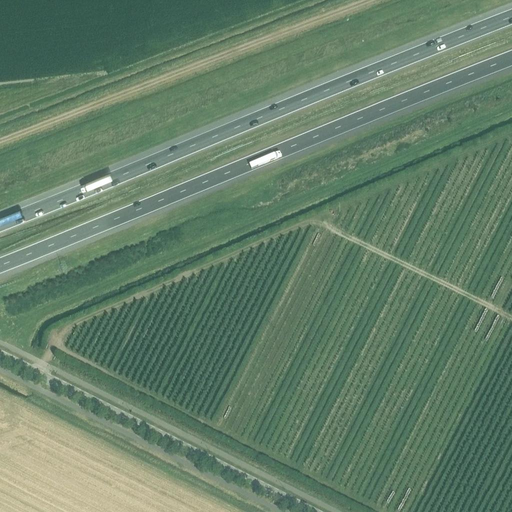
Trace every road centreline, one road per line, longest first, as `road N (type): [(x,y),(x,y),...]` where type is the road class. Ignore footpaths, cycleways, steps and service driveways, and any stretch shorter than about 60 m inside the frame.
road 1 (motorway): [(0,267),(511,60)]
road 2 (motorway): [(511,22),(0,227)]
road 3 (track): [(0,142),(382,0)]
road 4 (tertiary): [(310,511),(0,356)]
road 5 (track): [(511,319),(324,224)]
